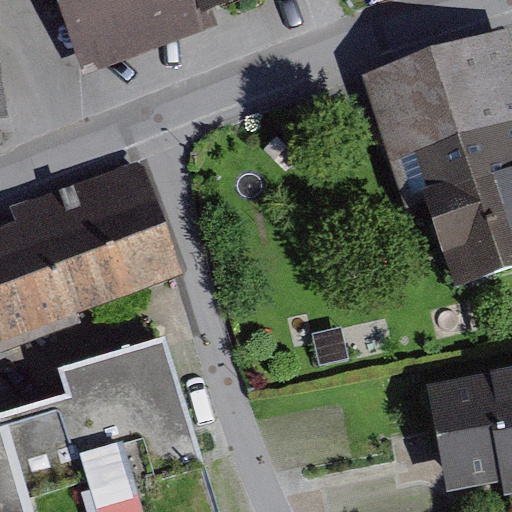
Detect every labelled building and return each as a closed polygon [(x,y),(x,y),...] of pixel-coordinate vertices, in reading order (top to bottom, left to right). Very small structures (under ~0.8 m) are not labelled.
[(0,0),(0,130),(29,126),(9,0),(0,0)] [(68,0),(99,80),(236,30),(231,17),(278,0),(68,0)] [(511,38),(381,78),(424,217),(450,209),(475,293),(511,281),(511,38)] [(25,210),(31,228),(0,239),(0,302),(15,345),(197,281),(155,163),(25,210)] [(0,511),(44,511),(112,492),(115,501),(103,505),(105,511),(168,511),(164,498),(157,500),(154,492),(223,472),(187,347),(79,378),(87,405),(0,431),(0,429),(0,412),(2,412),(0,404),(0,511)] [(511,379),(446,391),(463,486),(466,498),(511,489),(511,379)]
